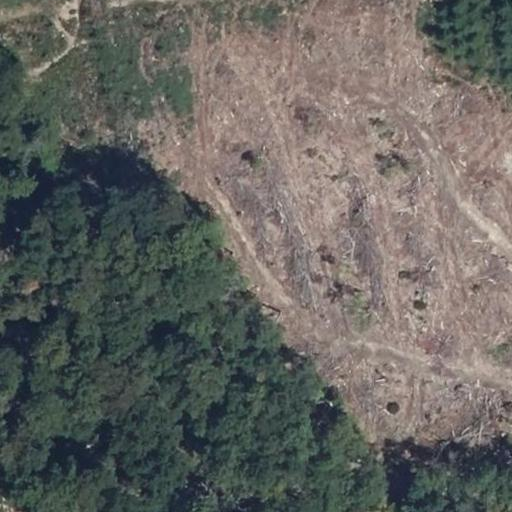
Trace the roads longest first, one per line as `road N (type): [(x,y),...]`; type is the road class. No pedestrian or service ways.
road 1 (track): [(108,511),(283,493),(511,503)]
road 2 (track): [(167,0),(0,20)]
